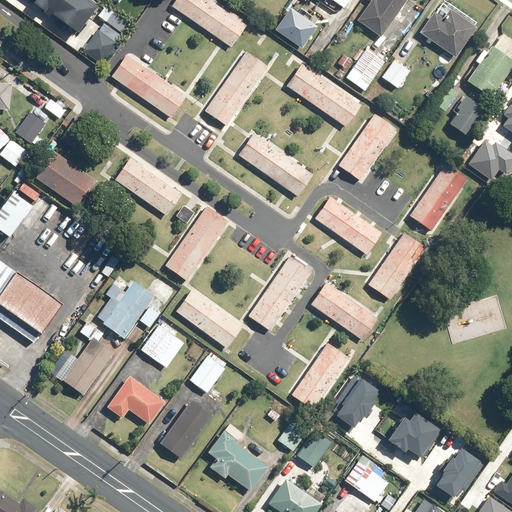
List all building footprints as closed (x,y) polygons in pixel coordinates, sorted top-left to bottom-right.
[(98,3),(93,0),(33,0),(33,1),(78,32),(98,3)] [(205,0),(172,0),(170,4),(228,44),(242,25),(205,0)] [(376,0),(361,23),(379,36),(404,0),(376,0)] [(449,8),(444,15),(433,7),(417,31),(455,56),(464,41),(465,42),(475,25),(449,8)] [(290,10),(276,29),(299,47),(314,28),(290,10)] [(375,37),(360,26),(355,33),(371,44),(375,37)] [(117,43),(98,30),(82,52),(102,66),(117,43)] [(468,85),(489,98),(511,62),(511,44),(499,36),(468,85)] [(348,77),(363,88),(382,63),(366,52),(348,77)] [(244,58),(209,109),(226,120),(261,69),(244,58)] [(179,95),(128,60),(115,78),(165,114),(179,95)] [(385,78),(396,86),(406,71),(395,64),(385,78)] [(300,66),(289,83),(345,121),(356,105),(300,66)] [(0,108),(8,110),(11,85),(0,83),(0,108)] [(470,135),(485,108),(464,96),(449,123),(470,135)] [(50,100),(40,113),(49,120),(54,114),(59,118),(65,111),(50,100)] [(511,131),(511,108),(510,107),(505,115),(508,117),(502,125),(511,131)] [(30,113),(15,133),(31,144),(45,124),(30,113)] [(90,122),(78,114),(61,140),(73,148),(90,122)] [(376,116),(343,166),(362,178),(395,128),(376,116)] [(255,134),(241,154),(294,190),(308,170),(255,134)] [(24,151),(11,141),(1,154),(15,163),(24,151)] [(484,141),(468,164),(491,180),(498,169),(505,174),(511,163),(511,154),(494,142),(491,146),(484,141)] [(52,153),(36,175),(78,205),(95,182),(52,153)] [(176,194),(127,161),(115,179),(163,213),(176,194)] [(447,168),(414,216),(433,229),(466,181),(447,168)] [(27,210),(8,196),(0,206),(0,230),(8,237),(27,210)] [(329,200),(317,217),(365,249),(377,232),(329,200)] [(207,210),(167,263),(186,277),(226,224),(207,210)] [(404,236),(369,283),(387,296),(421,249),(404,236)] [(290,259),(251,316),(269,328),(308,271),(290,259)] [(0,317),(33,342),(60,305),(0,261),(0,317)] [(133,282),(104,321),(123,336),(153,296),(133,282)] [(327,284),(312,304),(361,338),(375,319),(327,284)] [(193,292),(179,310),(223,343),(237,325),(193,292)] [(160,312),(151,305),(140,321),(149,327),(160,312)] [(159,325),(141,350),(164,366),(181,341),(159,325)] [(66,380),(81,391),(110,352),(95,342),(66,380)] [(328,344),(294,395),(313,407),(347,357),(328,344)] [(207,356),(190,379),(207,391),(224,368),(207,356)] [(334,414),(331,420),(347,431),(376,389),(356,375),(330,411),(334,414)] [(164,400),(129,376),(114,397),(115,398),(109,407),(123,417),(129,408),(148,422),(164,400)] [(191,403),(163,443),(179,455),(208,415),(191,403)] [(400,415),(387,435),(405,447),(406,445),(420,454),(438,428),(413,411),(407,420),(400,415)] [(308,431),(294,420),(279,440),(293,451),(308,431)] [(313,433),(298,455),(314,465),(328,443),(313,433)] [(250,488),(265,465),(221,435),(205,458),(250,488)] [(451,453),(430,488),(451,501),(478,456),(461,446),(455,455),(451,453)] [(503,479),(496,489),(511,500),(511,472),(506,481),(503,479)] [(372,473),(359,490),(374,500),(386,483),(372,473)] [(313,511),(319,503),(285,480),(269,505),(280,511),(313,511)] [(18,504),(0,490),(0,511),(32,511),(36,507),(22,498),(18,504)] [(511,511),(511,509),(489,495),(477,511),(511,511)]
